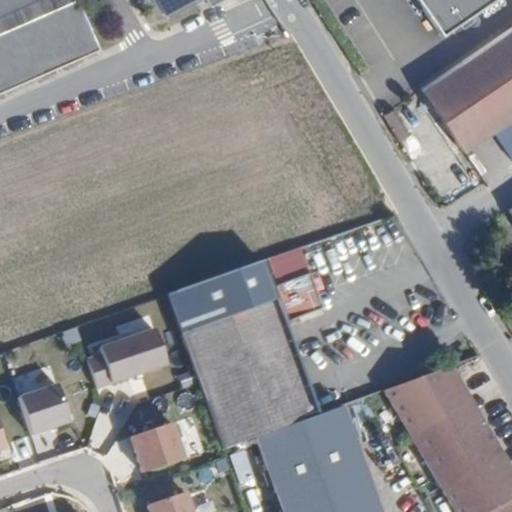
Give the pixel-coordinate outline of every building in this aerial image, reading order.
[(0,0),(0,89),(99,47),(78,0),(0,0)] [(410,0),(435,34),(484,0),(410,0)] [(511,22),(417,89),(458,150),(511,113),(511,22)] [(389,107),(378,114),(388,130),(398,122),(389,107)] [(388,130),(395,142),(406,134),(398,122),(388,130)] [(500,151),(511,145),(511,130),(494,138),(500,151)] [(511,200),(503,207),(511,219),(511,200)] [(306,272),(273,284),(286,321),(319,309),(306,272)] [(177,334),(219,451),(256,436),(337,407),(333,398),(312,406),(272,299),(267,300),(265,297),(250,302),(251,306),(177,334)] [(163,368),(152,333),(83,356),(95,391),(163,368)] [(418,377),(432,372),(428,361),(415,365),(418,377)] [(511,511),(511,472),(448,367),(432,372),(418,377),(382,390),(456,511),(511,511)] [(16,400),(29,438),(68,425),(55,387),(16,400)] [(252,438),(278,511),(380,511),(341,405),(337,407),(256,436),(252,438)] [(128,439),(139,475),(180,461),(169,426),(128,439)] [(145,507),(146,511),(188,511),(183,495),(145,507)]
